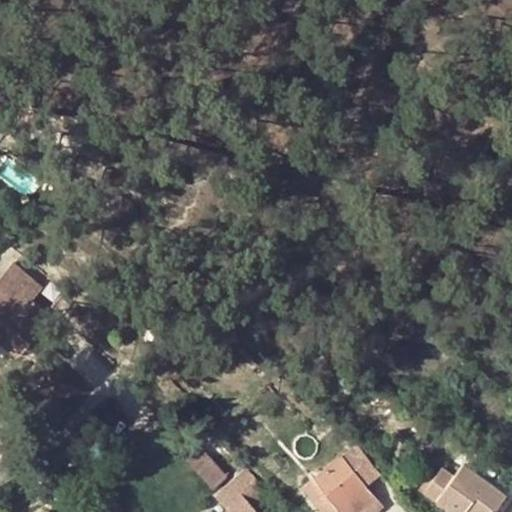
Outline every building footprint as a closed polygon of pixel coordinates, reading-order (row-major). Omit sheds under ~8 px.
[(6,334),(23,348),(53,314),(35,298),(44,288),(20,267),(24,263),(16,256),(5,268),(7,270),(0,278),(0,324),(8,331),(5,334),(6,334)] [(0,324),(0,340),(16,355),(23,348),(6,334),(5,334),(8,331),(0,324)] [(152,416),(182,449),(190,442),(195,437),(164,404),(152,416)] [(228,473),(199,442),(190,442),(182,449),(215,485),(228,473)] [(358,442),(356,444),(306,484),(328,511),(335,511),(341,508),(343,511),(360,511),(364,509),(379,498),(366,484),(383,470),(358,442)] [(455,474),(443,464),(425,488),(455,511),(463,511),(467,509),(471,511),(493,511),(507,495),(464,462),(455,474)] [(227,508),(261,481),(248,466),(216,495),(227,508)] [(259,511),(251,502),(268,488),(261,481),(227,508),(230,511),(259,511)] [(379,498),(364,509),(366,511),(377,511),(385,506),(379,498)]
